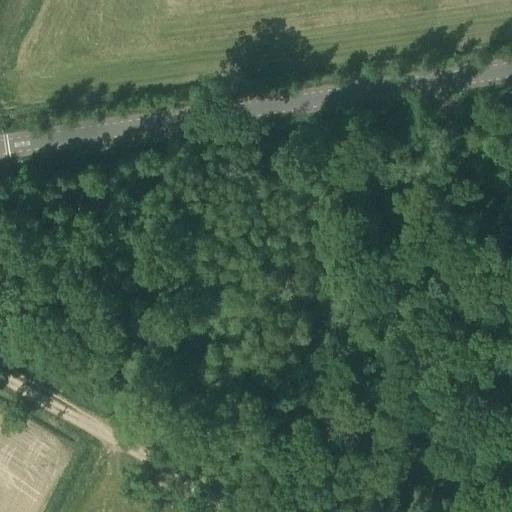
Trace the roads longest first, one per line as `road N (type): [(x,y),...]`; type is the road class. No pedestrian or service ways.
road 1 (secondary): [(0,146),(511,68)]
road 2 (track): [(0,379),(225,511)]
